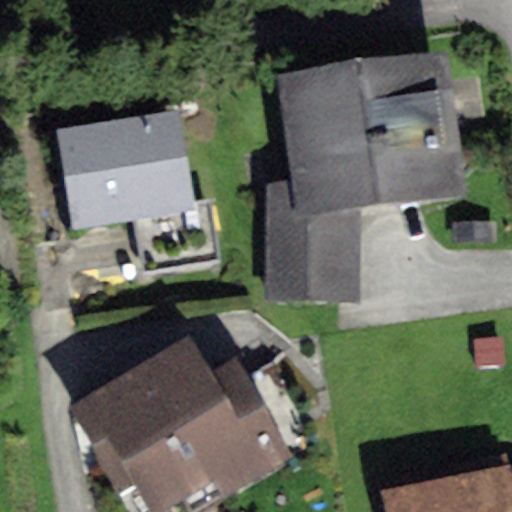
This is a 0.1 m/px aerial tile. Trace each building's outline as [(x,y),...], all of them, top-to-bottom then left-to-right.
[(277,73),(292,181),(266,185),(264,300),(360,302),(360,206),(466,194),(448,48),(277,73)] [(195,200),(180,107),(56,128),(73,228),(132,218),(142,274),(220,261),(210,198),(195,200)] [(493,223),(451,223),(451,239),(493,239),(493,223)] [(188,336),(146,359),(215,481),(223,496),(292,457),(237,358),(209,373),(188,336)] [(148,511),(159,511),(215,481),(146,359),(64,405),(113,491),(131,481),(148,511)] [(511,511),(511,471),(508,452),(377,479),(383,511),(511,511)]
